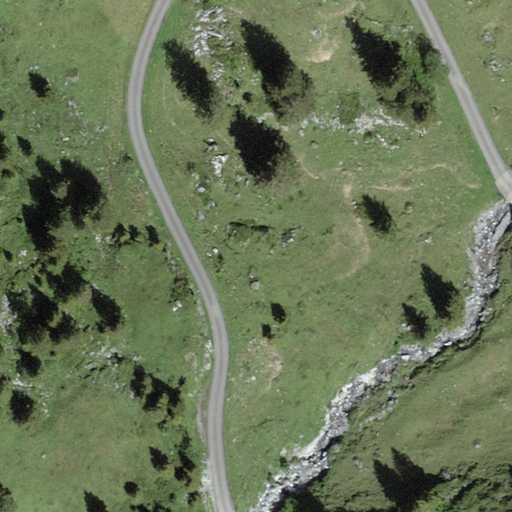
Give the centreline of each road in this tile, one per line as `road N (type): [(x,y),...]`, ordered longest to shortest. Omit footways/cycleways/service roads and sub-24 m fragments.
road 1 (track): [(170,0),(155,23),(139,94),(141,149),(223,327),(228,511)]
road 2 (track): [(511,190),(418,0)]
